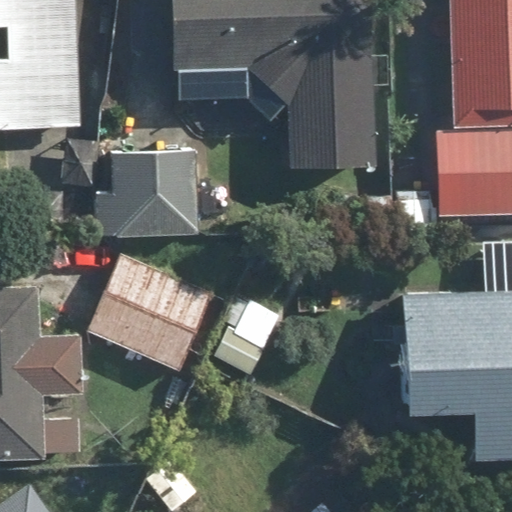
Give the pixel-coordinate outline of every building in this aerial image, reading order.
[(0,130),(81,131),(80,0),(0,0),(0,22),(5,23),(5,52),(0,51),(0,130)] [(366,160),(362,0),(163,0),(165,65),(243,64),(281,97),(283,162),(366,160)] [(511,0),(454,0),(451,118),(511,119),(511,0)] [(511,131),(429,133),(431,213),(511,211),(511,131)] [(200,231),(197,144),(112,147),(113,180),(99,181),(101,235),(200,231)] [(117,258),(87,330),(176,367),(206,295),(117,258)] [(511,283),(403,285),(404,408),(480,407),(480,455),(511,454),(511,283)] [(0,457),(40,457),(38,387),(78,386),(77,328),(36,329),(35,286),(0,286),(0,457)] [(287,340),(240,315),(217,357),(264,382),(287,340)] [(175,438),(141,462),(177,511),(200,511),(219,499),(175,438)] [(41,511),(24,486),(0,501),(0,511),(41,511)]
